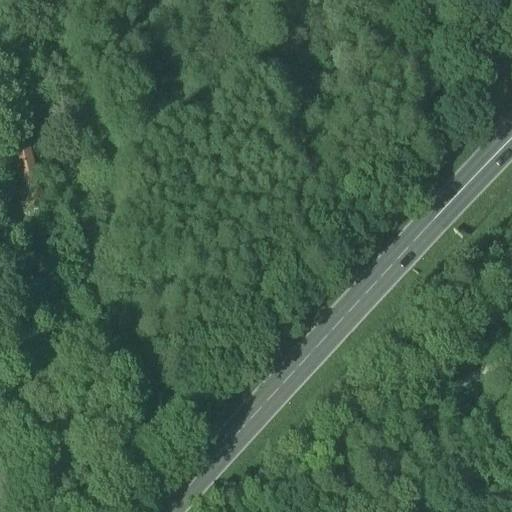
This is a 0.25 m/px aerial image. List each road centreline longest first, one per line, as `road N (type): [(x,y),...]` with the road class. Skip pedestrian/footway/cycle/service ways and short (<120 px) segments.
road 1 (unknown): [(0,134),(42,129),(139,456),(0,498)]
road 2 (primary): [(169,511),(511,139)]
